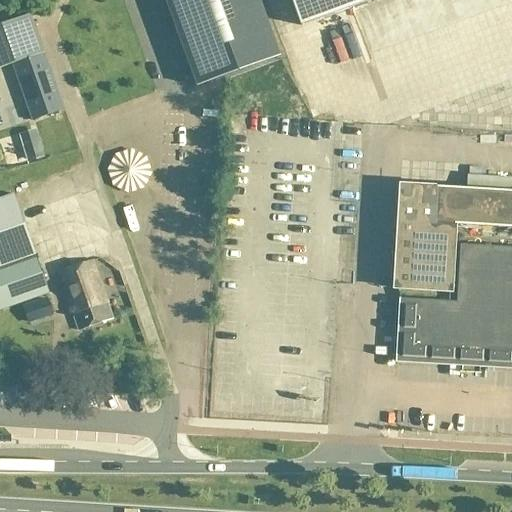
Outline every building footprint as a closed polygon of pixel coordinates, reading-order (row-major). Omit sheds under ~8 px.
[(257,0),(163,0),(196,88),(278,58),(257,0)] [(375,0),(289,0),(299,28),(375,0)] [(0,70),(11,67),(42,57),(28,17),(0,26),(0,70)] [(42,57),(11,67),(31,123),(62,112),(42,57)] [(147,149),(110,159),(120,195),(157,185),(147,149)] [(465,191),(399,187),(392,291),(450,295),(454,227),(511,230),(511,180),(465,178),(465,191)] [(0,201),(0,311),(48,295),(13,196),(0,201)] [(511,252),(459,249),(456,306),(399,303),(395,363),(511,369),(511,252)] [(89,264),(55,276),(76,334),(110,321),(89,264)]
